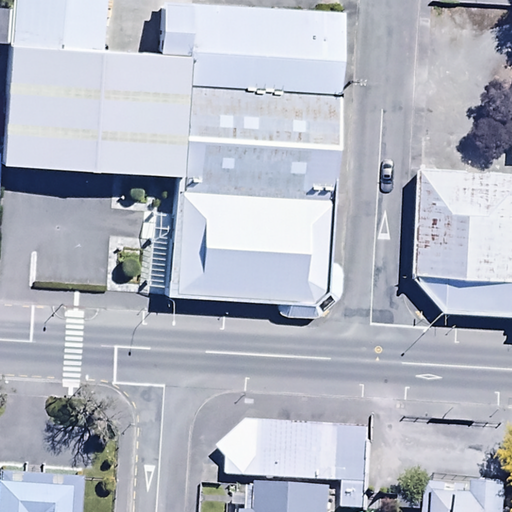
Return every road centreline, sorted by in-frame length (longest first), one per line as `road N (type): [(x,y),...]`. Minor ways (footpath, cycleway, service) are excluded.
road 1 (residential): [(366,363),(390,0)]
road 2 (secondary): [(366,363),(155,350)]
road 3 (residential): [(149,511),(155,350)]
road 4 (secondary): [(155,350),(0,342)]
road 5 (secondary): [(511,373),(366,363)]
